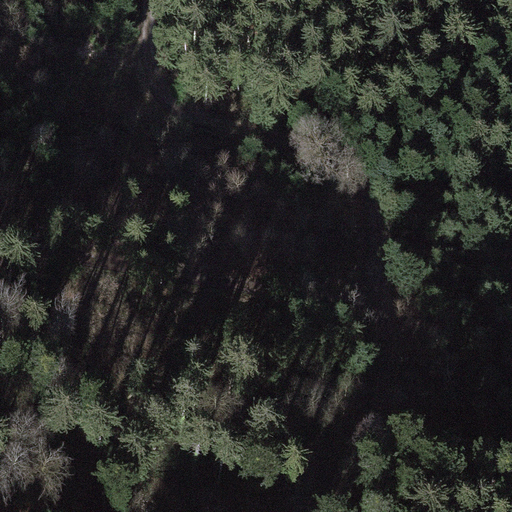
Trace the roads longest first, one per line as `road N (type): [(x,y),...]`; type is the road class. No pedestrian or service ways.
road 1 (track): [(0,245),(325,305),(390,329),(380,396),(327,487),(331,511)]
road 2 (track): [(150,0),(156,71),(199,123),(314,158),(365,189),(379,226),(390,329)]
